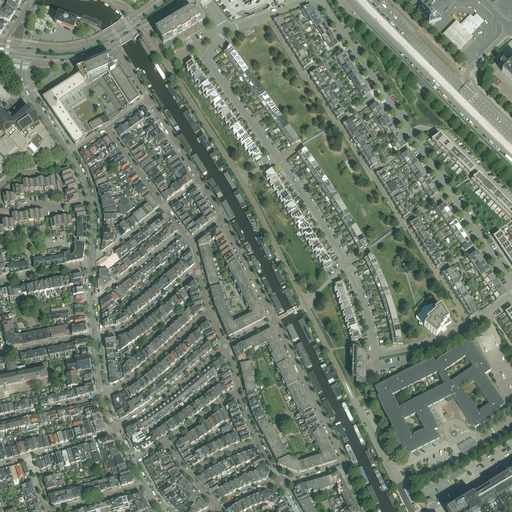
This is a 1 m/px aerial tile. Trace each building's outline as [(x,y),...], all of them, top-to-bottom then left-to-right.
[(18,7),(8,0),(6,3),(4,2),(2,4),(4,5),(6,6),(15,12),(18,7)] [(100,1),(98,4),(116,15),(118,12),(100,1)] [(0,18),(9,22),(12,17),(2,11),(0,10),(4,5),(2,4),(1,4),(0,5),(0,18)] [(209,25),(197,5),(155,31),(167,51),(186,40),(209,25)] [(2,11),(12,17),(15,12),(6,6),(2,11)] [(303,9),(307,16),(315,11),(312,7),(310,8),(309,7),(303,9)] [(307,16),(310,20),(318,15),(316,13),(315,11),(307,16)] [(59,15),(55,24),(73,31),(77,22),(76,21),(77,19),(77,18),(61,12),(60,13),(59,15)] [(276,26),(284,21),(282,19),(285,17),(284,15),(281,17),(273,22),(274,21),(276,26)] [(318,15),(310,20),(313,25),(321,19),(319,17),(318,15)] [(472,38),(470,36),(483,22),(476,15),(473,18),(470,15),(460,26),(456,22),(449,29),(443,35),(459,51),(465,45),(472,38)] [(82,16),(81,20),(101,28),(102,24),(82,16)] [(313,25),(316,29),(323,24),(322,22),(321,19),(313,25)] [(286,25),(284,21),(276,26),(279,30),(278,30),(286,25)] [(316,29),(319,33),(322,37),(329,32),(328,30),(327,28),(326,28),(325,26),(324,23),(323,24),(316,29)] [(281,35),(289,30),(286,25),(278,30),(278,31),(279,30),(282,34),(281,35)] [(284,39),(292,34),(294,33),(292,31),(290,29),(289,30),(281,35),(282,34),(284,39)] [(324,41),(332,36),(331,34),(330,32),(329,32),(322,37),(324,41)] [(292,34),(284,39),(287,43),(286,43),(294,38),(292,34)] [(327,46),(335,41),(333,39),(333,36),(332,36),(324,41),(327,46)] [(289,48),(297,43),(294,38),(286,43),(287,43),(290,47),(289,48)] [(330,50),(338,45),(336,43),(335,40),(335,41),(327,46),(330,50)] [(144,42),(141,44),(150,59),(153,57),(144,42)] [(297,43),(289,48),(290,47),(292,52),(300,47),(297,43)] [(224,53),(227,58),(235,52),(230,46),(227,50),(224,53)] [(294,56),(295,56),(303,51),(300,47),(292,52),(293,52),(295,56),(294,56)] [(297,61),(305,56),(304,54),(307,52),(305,50),(303,51),(295,56),(298,60),(297,61)] [(337,60),(344,55),(341,51),(334,56),(337,60)] [(227,58),(230,62),(238,57),(235,52),(227,58)] [(337,60),(339,64),(347,59),(346,57),(345,54),(344,54),(344,55),(337,60)] [(111,56),(107,58),(101,60),(109,71),(110,74),(119,68),(117,65),(116,64),(115,62),(113,59),(111,56)] [(305,56),(297,61),(298,60),(301,64),(300,65),(308,60),(305,56)] [(238,57),(230,62),(234,67),(241,61),(238,57)] [(303,70),(308,66),(311,65),(309,62),(312,61),(311,58),(308,60),(300,65),(301,65),(303,69),(303,70)] [(347,59),(339,64),(342,68),(350,63),(348,61),(348,58),(347,59)] [(81,77),(84,82),(86,86),(92,82),(109,71),(101,60),(77,71),(81,77)] [(184,67),(185,68),(188,72),(197,66),(197,65),(195,66),(194,64),(195,63),(193,60),(184,67)] [(234,67),(237,72),(245,66),(241,61),(234,67)] [(511,61),(507,66),(502,61),(499,64),(504,69),(501,72),(511,82),(511,61)] [(157,62),(153,64),(165,83),(168,81),(157,62)] [(342,68),(345,72),(353,67),(351,65),(350,63),(342,68)] [(199,68),(197,66),(188,72),(192,77),(201,71),(200,71),(199,72),(197,69),(199,68)] [(248,71),(245,66),(237,72),(241,76),(248,71)] [(353,67),(345,72),(348,77),(356,72),(354,70),(353,67)] [(119,68),(110,74),(109,75),(126,102),(137,94),(120,68),(119,68)] [(141,68),(137,70),(150,90),(153,88),(141,68)] [(311,80),(312,80),(319,75),(318,73),(320,72),(318,69),(316,70),(316,71),(309,75),(309,76),(310,75),(312,80),(311,80)] [(192,77),(193,79),(195,83),(204,76),(203,77),(201,75),(203,74),(201,71),(192,77)] [(241,76),(244,81),(252,75),(248,71),(241,76)] [(348,77),(351,81),(358,76),(357,74),(356,71),(356,72),(348,77)] [(319,75),(312,80),(315,84),(314,84),(322,79),(321,77),(324,76),(322,73),(319,75)] [(244,81),(247,85),(255,80),(252,75),(244,81)] [(358,76),(351,81),(354,85),(361,80),(360,78),(359,75),(359,76),(358,76)] [(206,79),(204,76),(195,83),(196,84),(199,88),(208,81),(207,82),(205,80),(206,79)] [(317,89),(325,84),(324,82),(326,80),(325,78),(322,79),(314,84),(315,84),(318,88),(317,89)] [(49,105),(78,86),(77,83),(75,80),(44,100),(48,106),(49,105)] [(247,85),(251,90),(258,84),(255,80),(247,85)] [(354,85),(356,89),(364,84),(363,82),(362,80),(361,80),(354,85)] [(199,88),(200,89),(203,93),(212,87),(212,86),(211,87),(209,85),(210,84),(208,81),(199,88)] [(325,84),(317,89),(318,88),(320,92),(320,93),(328,88),(326,86),(329,84),(328,82),(325,84)] [(170,83),(165,86),(180,110),(185,106),(170,83)] [(251,90),(254,95),(262,89),(258,84),(251,90)] [(364,84),(356,89),(357,90),(355,92),(357,95),(367,89),(365,87),(365,84),(364,84)] [(84,94),(78,86),(49,105),(53,111),(54,112),(54,113),(55,115),(57,117),(60,121),(60,122),(61,123),(62,124),(65,129),(66,130),(69,135),(71,137),(70,137),(74,142),(87,132),(71,108),(85,99),(85,98),(86,98),(84,94)] [(214,89),(212,87),(203,93),(207,98),(216,92),(214,93),(213,90),(214,89)] [(329,90),(328,88),(320,93),(323,97),(322,97),(330,92),(329,90)] [(361,100),(370,93),(368,91),(367,88),(367,89),(357,95),(358,96),(361,100)] [(262,89),(254,95),(257,99),(265,94),(262,89)] [(154,92),(151,94),(160,108),(163,107),(154,92)] [(207,98),(211,103),(211,104),(220,97),(218,98),(217,96),(218,95),(216,92),(207,98)] [(325,102),(333,97),(330,92),(322,97),(323,97),(326,101),(325,102)] [(139,98),(137,94),(126,102),(129,106),(139,98)] [(257,99),(261,104),(268,98),(265,94),(257,99)] [(336,95),(333,97),(325,102),(326,101),(328,105),(328,106),(336,101),(338,99),(336,95)] [(222,100),(220,97),(211,104),(215,109),(224,102),(223,102),(222,103),(221,101),(222,100)] [(268,98),(261,104),(264,109),(272,103),(268,98)] [(338,99),(336,101),(328,106),(331,110),(330,110),(331,110),(338,105),(337,103),(340,102),(338,99)] [(226,105),(224,102),(215,109),(218,114),(227,108),(226,109),(224,106),(226,105)] [(264,109),(267,113),(275,107),(272,103),(264,109)] [(372,112),(379,107),(377,103),(369,108),(372,112)] [(333,115),(341,110),(338,105),(331,110),(334,114),(333,115)] [(275,107),(267,113),(271,118),(279,112),(275,107)] [(372,112),(375,117),(382,112),(381,110),(380,107),(379,107),(372,112)] [(39,124),(28,108),(12,122),(3,112),(1,111),(0,111),(0,131),(1,133),(0,133),(0,174),(8,167),(7,166),(8,166),(9,165),(10,166),(17,159),(17,160),(24,154),(26,152),(32,158),(37,153),(39,156),(40,157),(44,153),(47,156),(50,156),(56,150),(52,143),(46,135),(42,128),(41,128),(38,124),(39,124)] [(151,117),(145,108),(139,112),(144,119),(146,117),(148,119),(151,117)] [(227,108),(218,114),(222,119),(231,113),(230,114),(228,112),(230,111),(227,108)] [(344,108),(341,110),(333,115),(334,114),(336,118),(336,119),(344,114),(342,112),(345,110),(344,108)] [(187,109),(183,112),(195,130),(199,127),(187,109)] [(167,110),(163,112),(176,133),(180,130),(167,110)] [(373,118),(375,122),(385,116),(384,114),(383,111),(382,112),(375,117),(373,118)] [(146,121),(144,119),(139,112),(134,116),(140,124),(143,122),(143,123),(145,122),(145,121),(146,121)] [(271,118),(274,122),(282,117),(279,112),(271,118)] [(233,116),(231,113),(222,119),(226,125),(235,118),(234,119),(232,117),(233,116)] [(385,116),(375,122),(378,127),(388,120),(387,118),(386,115),(385,116)] [(140,124),(134,116),(129,120),(136,129),(138,127),(137,126),(140,124)] [(278,127),(285,121),(282,117),(274,122),(278,127)] [(226,125),(227,126),(230,130),(239,124),(239,123),(238,124),(236,122),(237,121),(235,118),(226,125)] [(345,130),(353,125),(351,122),(353,121),(353,120),(351,118),(349,120),(350,120),(342,125),(342,126),(343,125),(345,129),(345,130)] [(89,124),(91,128),(92,128),(94,131),(99,128),(101,127),(100,124),(102,123),(100,119),(89,124)] [(152,119),(147,123),(149,127),(144,131),(147,135),(142,138),(144,141),(149,137),(148,136),(158,128),(153,119),(152,119)] [(124,123),(130,131),(133,129),(134,130),(136,129),(129,120),(124,123)] [(381,131),(383,129),(391,124),(389,122),(389,120),(388,120),(378,127),(381,131)] [(278,127),(281,132),(289,126),(285,121),(278,127)] [(353,125),(345,130),(346,129),(348,134),(347,134),(348,134),(355,129),(354,127),(357,125),(355,123),(353,125)] [(128,133),(129,132),(124,124),(119,127),(125,135),(126,136),(128,134),(128,133)] [(241,126),(239,124),(230,130),(234,135),(243,129),(241,130),(240,127),(241,126)] [(391,124),(383,129),(386,134),(394,129),(392,127),(391,124)] [(292,131),(289,126),(281,132),(284,136),(292,131)] [(125,135),(119,127),(115,130),(115,131),(120,138),(125,135)] [(386,134),(389,138),(397,133),(395,131),(394,128),(394,129),(386,134)] [(162,134),(159,129),(149,136),(151,138),(148,140),(150,142),(153,141),(162,134)] [(234,135),(235,137),(238,141),(247,134),(245,135),(244,133),(245,132),(243,129),(234,135)] [(350,138),(358,133),(355,129),(348,134),(351,138),(350,138)] [(284,136),(288,141),(295,135),(292,131),(284,136)] [(353,143),(363,136),(365,135),(361,132),(358,133),(350,138),(351,138),(353,142),(353,143)] [(397,133),(389,138),(392,142),(399,137),(398,135),(397,132),(397,133)] [(181,133),(177,136),(189,154),(192,152),(181,133)] [(131,134),(129,135),(128,136),(122,140),(126,146),(136,138),(136,139),(133,134),(131,134)] [(157,147),(166,141),(166,140),(166,141),(162,134),(153,141),(157,147)] [(203,134),(199,137),(208,152),(213,149),(203,134)] [(249,137),(247,134),(238,141),(241,146),(250,139),(249,140),(247,138),(249,137)] [(295,135),(288,141),(291,146),(295,143),(295,144),(300,142),(295,135)] [(440,135),(432,141),(436,145),(443,138),(440,135)] [(106,136),(101,140),(106,147),(106,148),(104,149),(105,151),(107,150),(114,145),(108,137),(108,136),(106,136)] [(356,147),(366,140),(363,136),(353,143),(354,142),(356,146),(356,147)] [(394,146),(395,146),(402,141),(401,139),(400,137),(399,137),(392,142),(392,143),(390,144),(392,147),(394,146)] [(138,144),(135,140),(136,139),(136,138),(126,146),(129,150),(138,144)] [(443,138),(436,145),(440,149),(447,142),(443,138)] [(241,146),(243,147),(245,151),(254,145),(254,144),(253,145),(251,143),(253,142),(250,139),(241,146)] [(96,144),(101,151),(106,147),(101,140),(96,144)] [(366,140),(356,147),(359,151),(358,151),(366,146),(365,144),(367,142),(369,141),(368,140),(366,141),(366,140)] [(402,141),(395,146),(398,151),(405,146),(404,144),(403,141),(402,141)] [(162,151),(170,146),(167,142),(160,147),(158,148),(161,152),(162,151)] [(447,142),(440,149),(444,153),(451,146),(447,142)] [(103,153),(101,151),(96,144),(92,146),(96,153),(99,151),(100,152),(101,154),(103,153)] [(144,149),(140,144),(130,151),(134,156),(144,149)] [(105,151),(104,152),(107,156),(110,154),(117,149),(114,145),(107,150),(105,151)] [(256,147),(254,145),(245,151),(249,156),(258,150),(257,151),(255,148),(256,147)] [(369,145),(366,146),(358,151),(359,151),(362,155),(361,156),(372,149),(369,145)] [(173,151),(170,146),(162,151),(165,156),(173,151)] [(451,146),(444,153),(448,157),(455,150),(451,146)] [(297,154),(301,159),(308,153),(305,148),(303,150),(301,151),(297,154)] [(110,154),(113,158),(120,153),(117,149),(110,154)] [(144,149),(134,156),(137,160),(142,156),(145,153),(143,150),(144,149)] [(364,160),(372,155),(370,153),(373,151),(372,149),(361,156),(362,155),(364,159),(364,160)] [(158,152),(156,153),(154,150),(151,152),(149,154),(151,157),(153,155),(155,159),(153,160),(154,163),(160,159),(158,155),(159,154),(158,152)] [(249,156),(253,161),(253,162),(262,155),(261,156),(259,154),(260,153),(258,150),(249,156)] [(455,150),(448,157),(452,160),(459,153),(455,150)] [(163,158),(166,162),(176,155),(173,151),(165,156),(166,156),(163,158)] [(401,156),(404,160),(411,155),(409,151),(401,156)] [(91,161),(93,159),(91,156),(90,157),(89,155),(88,156),(85,152),(81,155),(86,163),(90,160),(91,161)] [(214,152),(209,156),(219,171),(224,167),(214,152)] [(111,166),(116,162),(123,157),(120,153),(113,158),(115,160),(110,164),(111,166)] [(312,158),(308,153),(301,159),(304,163),(312,158)] [(366,164),(367,164),(377,158),(374,153),(372,155),(364,160),(367,164),(366,164)] [(459,153),(452,160),(456,164),(462,157),(459,153)] [(137,160),(140,165),(149,158),(146,154),(142,156),(137,160)] [(195,154),(191,157),(203,177),(208,174),(195,154)] [(93,159),(91,161),(87,164),(89,169),(93,167),(93,166),(102,160),(99,155),(93,159)] [(179,160),(176,155),(166,162),(169,166),(179,160)] [(407,164),(414,159),(413,157),(412,155),(411,155),(404,160),(407,164)] [(116,162),(120,167),(127,162),(123,157),(116,162)] [(462,157),(456,164),(459,168),(466,161),(462,157)] [(152,162),(149,158),(140,165),(143,169),(152,162)] [(312,158),(304,163),(307,168),(315,162),(312,158)] [(378,160),(377,158),(367,164),(370,168),(369,168),(369,169),(377,164),(376,162),(378,160)] [(408,170),(410,169),(417,164),(416,162),(415,159),(414,159),(407,164),(405,166),(408,170)] [(179,160),(169,166),(171,171),(181,165),(179,160)] [(466,161),(459,168),(463,172),(470,165),(466,161)] [(121,169),(123,171),(130,166),(127,162),(120,167),(116,170),(117,172),(121,169)] [(318,167),(315,162),(307,168),(311,173),(318,167)] [(143,170),(147,174),(156,168),(152,163),(143,170)] [(412,173),(420,168),(419,166),(418,163),(417,163),(417,164),(410,169),(412,173)] [(92,175),(99,171),(104,168),(102,166),(99,168),(98,165),(90,170),(92,175)] [(184,169),(181,165),(171,171),(174,175),(184,169)] [(470,165),(463,172),(467,175),(475,170),(470,165)] [(123,171),(126,175),(133,170),(130,166),(123,171)] [(314,177),(322,172),(318,167),(311,173),(314,177)] [(413,179),(423,172),(421,170),(421,167),(420,168),(412,173),(413,173),(411,174),(413,179)] [(61,171),(61,172),(63,176),(62,177),(64,182),(74,178),(73,177),(69,168),(61,171)] [(150,179),(159,172),(156,168),(147,174),(150,179)] [(378,179),(386,174),(385,172),(386,171),(384,168),(382,169),(383,170),(375,175),(376,175),(379,179),(378,179)] [(174,175),(172,177),(176,183),(187,173),(184,169),(174,175)] [(263,176),(264,177),(267,181),(276,175),(275,176),(273,173),(274,172),(272,169),(263,176)] [(123,182),(123,183),(135,174),(133,170),(126,175),(128,178),(123,182)] [(92,175),(94,181),(104,175),(102,172),(100,174),(99,171),(92,175)] [(110,172),(104,175),(94,181),(97,187),(110,182),(109,180),(112,178),(111,175),(110,172)] [(150,179),(152,182),(153,183),(161,177),(165,174),(164,172),(160,174),(159,172),(150,179)] [(325,177),(322,172),(314,177),(317,182),(325,177)] [(418,181),(426,176),(424,174),(423,172),(413,179),(416,183),(418,181)] [(228,173),(225,175),(233,188),(237,186),(228,173)] [(386,174),(378,179),(378,180),(379,179),(381,183),(381,184),(389,179),(387,177),(390,175),(389,173),(386,174)] [(123,183),(126,181),(129,184),(138,178),(135,174),(123,183)] [(276,175),(267,181),(271,187),(270,187),(280,180),(278,181),(277,179),(278,178),(276,175)] [(479,175),(470,180),(475,185),(482,178),(479,175)] [(421,186),(429,181),(427,179),(426,176),(418,181),(421,186)] [(165,182),(161,177),(153,183),(157,188),(165,182)] [(328,181),(325,177),(317,182),(320,187),(328,181)] [(384,188),(391,183),(390,181),(393,179),(391,177),(389,179),(381,184),(382,183),(384,188),(383,188),(384,188)] [(34,190),(40,189),(39,188),(44,187),(45,187),(44,180),(43,178),(34,179),(34,180),(33,181),(34,190)] [(44,180),(45,187),(44,187),(44,189),(50,189),(50,187),(55,187),(54,178),(44,179),(45,180),(44,180)] [(74,178),(64,182),(66,187),(67,186),(68,191),(69,191),(75,189),(77,188),(74,179),(74,178)] [(132,183),(134,187),(141,182),(138,178),(129,184),(129,185),(132,183)] [(482,178),(475,185),(479,189),(486,182),(482,178)] [(210,179),(207,181),(217,199),(221,196),(210,179)] [(22,181),(23,187),(24,190),(29,189),(29,190),(34,190),(33,181),(32,181),(32,180),(22,181)] [(157,188),(157,189),(161,194),(162,193),(173,185),(169,180),(165,183),(165,182),(157,188)] [(181,190),(186,186),(182,180),(177,184),(181,190)] [(270,187),(271,188),(274,192),(283,186),(282,186),(280,184),(282,183),(280,181),(280,180),(270,187)] [(429,180),(429,181),(421,186),(424,190),(431,185),(430,183),(429,180)] [(331,186),(328,181),(320,187),(323,192),(331,186)] [(97,187),(98,191),(109,188),(111,187),(110,182),(97,187)] [(144,186),(141,182),(134,187),(135,187),(133,188),(135,190),(133,191),(134,193),(144,186)] [(392,183),(391,183),(384,188),(387,192),(386,192),(394,187),(397,186),(394,182),(392,183)] [(486,182),(479,189),(483,193),(490,186),(486,182)] [(181,190),(177,184),(172,188),(176,194),(181,190)] [(424,190),(427,194),(434,189),(433,187),(432,184),(432,185),(431,185),(424,190)] [(109,188),(98,191),(100,197),(116,192),(115,188),(119,187),(119,185),(111,187),(109,188)] [(24,190),(23,187),(22,187),(22,186),(12,187),(13,194),(14,196),(19,195),(19,197),(25,196),(24,190)] [(138,191),(140,195),(147,190),(144,186),(134,193),(138,191)] [(283,186),(274,192),(278,197),(277,198),(287,191),(285,192),(284,190),(285,189),(283,186)] [(326,196),(334,191),(331,186),(323,192),(326,196)] [(490,186),(483,193),(487,196),(494,189),(490,186)] [(394,187),(386,192),(386,193),(387,192),(389,196),(389,197),(400,190),(399,190),(397,188),(395,190),(394,187)] [(171,198),(176,194),(172,188),(167,192),(171,198)] [(76,190),(75,189),(69,191),(68,191),(65,192),(67,197),(68,197),(70,202),(78,199),(75,190),(76,190)] [(133,196),(129,189),(124,191),(126,198),(133,196)] [(434,189),(427,194),(430,199),(437,194),(436,191),(435,189),(434,189)] [(494,189),(487,196),(491,200),(497,193),(494,189)] [(150,194),(147,190),(140,195),(143,199),(150,194)] [(402,194),(400,190),(389,197),(390,196),(392,201),(403,194),(402,194)] [(166,201),(171,198),(167,192),(166,191),(162,194),(162,195),(166,201)] [(238,191),(234,193),(241,207),(245,205),(238,191)] [(281,203),(290,197),(290,196),(289,197),(287,195),(289,194),(287,191),(277,198),(281,203)] [(338,196),(334,191),(326,196),(330,201),(338,196)] [(4,203),(9,203),(10,204),(15,203),(15,202),(14,196),(13,194),(12,194),(12,193),(3,195),(4,203)] [(497,193),(491,200),(494,204),(501,197),(497,193)] [(159,206),(150,194),(143,199),(148,205),(147,206),(152,212),(159,207),(159,206)] [(194,205),(203,199),(200,194),(196,196),(193,199),(194,200),(195,202),(194,203),(194,205)] [(403,194),(392,201),(395,205),(394,205),(405,199),(404,197),(403,194)] [(101,199),(102,204),(119,201),(118,197),(112,198),(112,199),(111,199),(110,196),(101,199)] [(119,201),(102,204),(103,209),(129,204),(126,198),(125,196),(118,197),(119,201)] [(333,206),(341,201),(338,196),(330,201),(333,206)] [(290,197),(281,203),(285,208),(284,209),(294,202),(292,203),(291,201),(292,200),(290,197)] [(501,197),(494,204),(498,208),(505,201),(501,197)] [(199,208),(205,203),(203,199),(194,205),(194,206),(196,204),(199,208)] [(405,199),(394,205),(395,205),(398,209),(397,210),(408,203),(405,199)] [(187,206),(186,206),(182,200),(178,203),(182,208),(182,209),(186,210),(188,208),(187,206)] [(408,203),(397,210),(398,209),(400,213),(400,214),(408,209),(406,207),(414,202),(413,200),(408,203)] [(226,201),(220,204),(229,220),(234,217),(226,201)] [(344,206),(341,201),(333,206),(336,211),(344,206)] [(505,201),(498,208),(502,212),(509,205),(505,201)] [(284,209),(288,214),(297,208),(296,208),(294,206),(296,205),(294,203),(294,202),(284,209)] [(182,208),(178,203),(172,209),(175,213),(182,208)] [(205,203),(199,208),(201,213),(208,208),(205,203)] [(103,209),(104,215),(115,215),(119,215),(124,215),(124,216),(124,215),(127,213),(131,210),(132,209),(129,204),(103,209)] [(439,213),(447,208),(444,204),(436,209),(439,213)] [(511,207),(509,205),(502,212),(506,215),(511,209),(511,207)] [(145,218),(152,212),(147,206),(140,211),(145,218)] [(339,216),(347,210),(344,206),(336,211),(339,216)] [(77,219),(86,219),(84,208),(85,208),(85,207),(83,207),(74,208),(75,214),(76,214),(77,218),(77,219)] [(410,207),(408,209),(400,214),(403,218),(402,218),(403,219),(411,214),(409,211),(412,209),(410,207)] [(185,213),(182,209),(182,208),(175,213),(178,218),(185,213)] [(208,208),(201,213),(204,217),(203,218),(204,218),(211,213),(208,208)] [(297,208),(288,214),(292,219),(291,220),(301,213),(299,214),(298,212),(299,211),(297,208)] [(447,208),(439,213),(442,217),(450,212),(448,210),(447,208)] [(33,211),(34,220),(39,220),(39,221),(44,220),(43,211),(42,211),(42,210),(33,211)] [(350,215),(347,210),(339,216),(342,220),(350,215)] [(24,214),(22,214),(24,223),(29,222),(29,221),(34,220),(33,211),(23,213),(24,214)] [(140,211),(132,216),(138,224),(145,218),(140,211)] [(249,211),(244,213),(254,231),(258,228),(249,211)] [(445,222),(452,216),(451,214),(450,212),(442,217),(445,222)] [(12,214),(13,220),(13,223),(18,222),(18,224),(24,223),(22,214),(21,214),(21,213),(12,214)] [(129,221),(134,227),(138,224),(132,216),(130,218),(127,215),(128,215),(127,213),(124,215),(128,220),(129,221)] [(182,222),(188,217),(185,213),(178,218),(182,222)] [(208,223),(214,218),(211,213),(204,218),(208,223)] [(301,213),(291,220),(295,225),(304,219),(304,218),(303,219),(301,217),(303,216),(301,213)] [(161,217),(168,226),(171,223),(168,218),(165,214),(161,217)] [(71,219),(71,216),(71,215),(69,215),(70,216),(60,217),(62,226),(67,225),(67,227),(72,226),(72,221),(71,219)] [(350,215),(342,220),(345,225),(353,220),(350,215)] [(452,216),(445,222),(448,226),(455,221),(454,219),(453,216),(452,216)] [(62,226),(60,217),(51,218),(50,218),(51,229),(57,228),(57,227),(62,226)] [(125,224),(124,224),(129,231),(134,227),(129,221),(128,220),(126,221),(123,217),(121,219),(125,224)] [(161,217),(157,220),(163,229),(164,228),(163,226),(164,225),(166,227),(168,226),(161,217)] [(185,227),(192,221),(188,217),(182,222),(185,227)] [(204,218),(203,218),(203,217),(198,220),(203,227),(208,223),(204,218)] [(411,229),(419,224),(418,222),(420,221),(418,218),(416,219),(416,220),(409,225),(412,229),(411,229)] [(2,220),(3,226),(3,229),(4,229),(8,229),(8,230),(14,229),(13,223),(13,220),(11,220),(11,219),(2,220)] [(295,225),(296,227),(299,230),(298,231),(299,231),(308,224),(306,225),(305,223),(306,222),(304,219),(295,225)] [(163,229),(157,220),(153,224),(159,232),(163,229)] [(203,227),(198,220),(194,224),(195,226),(199,230),(203,227)] [(356,225),(353,220),(345,225),(347,230),(356,225)] [(456,221),(455,221),(448,226),(451,230),(458,225),(457,223),(456,220),(456,221)] [(115,221),(112,221),(104,221),(105,226),(104,235),(103,236),(113,237),(111,227),(114,225),(115,223),(115,221)] [(119,226),(124,235),(129,231),(124,224),(124,223),(122,225),(118,221),(116,223),(119,226)] [(195,226),(194,224),(192,221),(185,227),(188,231),(195,226)] [(236,223),(233,225),(242,242),(245,240),(236,223)] [(421,223),(419,224),(411,229),(412,229),(415,233),(414,233),(422,228),(424,227),(421,223)] [(153,224),(148,227),(153,233),(154,232),(156,235),(159,232),(153,224)] [(308,224),(299,231),(302,236),(311,230),(311,229),(310,230),(308,228),(310,227),(308,224)] [(114,225),(111,227),(113,237),(103,236),(102,244),(108,244),(108,243),(112,243),(112,241),(115,240),(116,241),(120,238),(115,231),(115,229),(114,225)] [(356,225),(347,230),(350,235),(359,230),(356,225)] [(458,225),(451,230),(454,234),(461,229),(460,227),(459,225),(458,225)] [(120,238),(124,235),(119,226),(115,229),(115,231),(120,238)] [(195,226),(188,231),(192,236),(199,230),(195,226)] [(172,235),(176,232),(177,231),(174,227),(169,231),(172,235)] [(417,238),(425,233),(423,231),(426,229),(425,227),(424,227),(422,228),(414,233),(414,234),(415,233),(417,237),(417,238)] [(146,229),(141,233),(146,239),(149,237),(150,239),(152,237),(146,229)] [(167,229),(164,231),(169,238),(172,235),(169,231),(167,229)] [(461,229),(454,234),(456,239),(464,233),(463,231),(462,229),(461,229)] [(302,236),(303,238),(306,241),(305,242),(306,242),(315,235),(313,236),(312,234),(313,233),(311,230),(302,236)] [(361,235),(359,230),(350,235),(353,240),(361,235)] [(159,232),(161,234),(165,240),(169,238),(164,231),(162,233),(160,231),(159,232)] [(427,231),(425,233),(417,238),(417,237),(420,242),(419,242),(430,236),(432,234),(431,234),(429,234),(427,231)] [(223,237),(221,232),(215,237),(215,238),(217,242),(223,237)] [(500,232),(493,237),(496,242),(503,238),(500,232)] [(141,233),(137,236),(142,242),(146,239),(141,233)] [(464,233),(456,239),(459,243),(467,238),(465,236),(464,233)] [(161,234),(157,237),(162,243),(165,240),(161,234)] [(198,243),(197,243),(198,245),(199,247),(208,245),(208,244),(209,243),(210,242),(211,241),(212,241),(209,234),(208,235),(207,235),(206,235),(206,236),(205,237),(198,243)] [(159,246),(162,243),(157,237),(155,235),(152,237),(159,246)] [(315,235),(306,242),(309,247),(318,241),(318,240),(317,241),(315,239),(317,238),(315,235)] [(353,240),(356,245),(364,240),(361,235),(353,240)] [(137,236),(133,239),(138,245),(142,242),(137,236)] [(263,236),(258,238),(269,260),(274,257),(263,236)] [(422,246),(430,241),(429,239),(431,237),(430,236),(419,242),(420,242),(423,246),(422,246)] [(149,240),(150,242),(155,248),(159,246),(152,237),(149,240)] [(216,243),(218,247),(226,242),(223,237),(217,242),(217,243),(216,243)] [(467,237),(467,238),(459,243),(462,247),(470,242),(468,240),(467,237)] [(186,251),(187,250),(189,249),(190,248),(188,246),(182,238),(179,241),(186,251)] [(503,238),(496,242),(500,247),(507,243),(503,238)] [(85,243),(85,240),(77,239),(77,240),(68,240),(68,244),(73,244),(73,248),(74,248),(74,249),(74,250),(84,252),(84,250),(84,249),(85,244),(85,243)] [(133,239),(129,243),(134,249),(136,247),(138,249),(139,247),(138,245),(133,239)] [(108,244),(102,244),(101,252),(102,252),(116,241),(115,240),(112,241),(112,243),(108,243),(108,244)] [(367,246),(364,240),(356,245),(359,250),(367,246)] [(432,240),(430,241),(422,246),(423,246),(425,250),(425,251),(433,246),(435,245),(432,240)] [(179,241),(175,244),(181,251),(182,250),(184,252),(186,251),(179,241)] [(309,247),(310,249),(313,252),(313,253),(322,246),(320,247),(319,245),(320,244),(318,241),(319,241),(318,241),(309,247)] [(462,247),(465,251),(465,252),(473,247),(471,244),(470,241),(470,242),(462,247)] [(150,242),(147,245),(152,251),(155,248),(150,242)] [(221,252),(228,246),(226,242),(218,247),(221,252)] [(245,242),(242,244),(248,257),(252,255),(245,242)] [(131,251),(134,249),(129,243),(124,246),(129,252),(131,254),(132,253),(131,251)] [(507,243),(500,247),(503,252),(510,248),(507,243)] [(175,244),(171,247),(177,253),(177,254),(178,254),(180,256),(181,255),(179,253),(181,251),(175,244)] [(436,244),(435,245),(433,246),(425,251),(426,250),(428,254),(428,255),(436,250),(434,248),(437,246),(436,244)] [(142,249),(140,250),(145,256),(148,254),(142,245),(140,247),(142,249)] [(148,254),(152,251),(147,245),(144,247),(143,245),(142,245),(148,254)] [(125,256),(129,252),(124,246),(120,249),(125,256)] [(230,251),(230,250),(228,246),(221,252),(216,254),(217,256),(222,254),(223,256),(230,251)] [(322,246),(313,253),(316,258),(325,252),(325,251),(324,252),(322,250),(324,249),(322,246)] [(171,247),(167,250),(172,256),(173,257),(174,257),(176,259),(178,258),(175,254),(177,253),(171,247)] [(430,259),(438,254),(437,252),(440,251),(438,248),(436,250),(428,255),(431,259),(430,259)] [(511,250),(510,248),(503,252),(506,257),(511,253),(511,250)] [(115,253),(122,261),(126,258),(125,257),(125,256),(120,249),(115,253)] [(141,259),(145,256),(140,250),(139,251),(138,249),(136,250),(138,252),(136,253),(141,259)] [(181,255),(180,256),(182,258),(190,251),(189,249),(181,255)] [(73,255),(73,256),(74,263),(82,261),(83,260),(84,252),(74,250),(73,254),(74,254),(73,255)] [(167,250),(164,253),(169,259),(171,261),(172,260),(170,258),(172,256),(167,250)] [(182,258),(185,262),(186,262),(187,261),(192,257),(190,251),(182,258)] [(226,261),(233,255),(230,251),(223,256),(226,261)] [(134,254),(132,256),(137,263),(141,259),(136,253),(136,254),(135,253),(134,252),(133,253),(134,254)] [(316,258),(320,263),(320,264),(329,257),(328,258),(326,256),(327,255),(325,252),(326,252),(325,252),(316,258)] [(442,252),(438,254),(430,259),(431,259),(434,263),(433,264),(441,259),(440,257),(444,254),(442,252)] [(468,258),(471,262),(479,257),(477,252),(468,258)] [(111,270),(111,269),(118,264),(122,261),(115,253),(105,261),(100,265),(100,271),(108,271),(109,271),(110,270),(111,270)] [(164,253),(160,256),(167,265),(169,264),(166,261),(169,259),(164,253)] [(367,264),(375,260),(374,258),(371,253),(367,257),(368,257),(364,259),(367,264)] [(65,264),(74,263),(73,256),(70,257),(70,254),(64,255),(64,256),(65,264)] [(227,264),(227,267),(235,260),(233,255),(226,261),(227,264)] [(133,266),(137,263),(132,256),(128,259),(133,266)] [(160,256),(156,259),(161,266),(162,268),(161,269),(163,271),(168,267),(167,265),(160,256)] [(471,262),(474,267),(482,262),(480,256),(479,257),(471,262)] [(253,257),(249,259),(258,276),(262,274),(253,257)] [(320,264),(321,265),(324,269),(333,263),(332,263),(331,263),(329,261),(331,260),(329,257),(320,264)] [(441,259),(433,264),(434,263),(436,267),(436,268),(444,263),(442,261),(445,259),(444,257),(441,259)] [(133,266),(128,259),(127,259),(123,262),(123,263),(128,269),(133,266)] [(151,263),(156,269),(161,266),(156,259),(151,263)] [(177,266),(177,267),(184,274),(188,270),(182,263),(181,262),(180,263),(177,259),(176,261),(179,264),(177,266)] [(235,282),(245,279),(236,262),(235,261),(235,260),(227,267),(227,268),(224,269),(226,272),(229,270),(235,282)] [(375,260),(367,264),(369,270),(378,265),(377,263),(375,260)] [(192,267),(187,261),(186,262),(185,262),(184,263),(183,262),(182,263),(188,270),(192,267)] [(482,262),(474,267),(477,272),(485,267),(483,261),(482,262)] [(128,269),(123,263),(119,266),(124,273),(128,269)] [(151,263),(147,266),(152,273),(153,272),(156,269),(151,263)] [(277,265),(273,267),(282,285),(286,283),(277,265)] [(379,268),(378,265),(369,270),(372,275),(380,271),(379,268)] [(0,267),(0,276),(9,275),(7,266),(0,267)] [(124,273),(119,266),(115,270),(120,276),(124,273)] [(153,272),(152,273),(147,266),(143,269),(148,275),(149,276),(151,278),(155,275),(153,272)] [(486,266),(485,267),(477,272),(480,277),(488,271),(486,266)] [(184,274),(177,267),(174,270),(180,277),(184,274)] [(446,279),(454,273),(451,268),(442,274),(442,275),(443,274),(444,276),(443,276),(445,279),(446,279)] [(139,272),(145,279),(146,278),(145,278),(148,275),(143,269),(139,272)] [(120,276),(115,270),(111,273),(116,279),(120,276)] [(174,270),(170,273),(177,280),(180,277),(174,270)] [(480,277),(484,281),(491,276),(489,270),(488,271),(480,277)] [(100,279),(100,281),(108,281),(111,281),(108,277),(108,274),(108,271),(100,271),(100,279)] [(374,280),(383,276),(380,271),(372,275),(374,280)] [(136,275),(141,281),(142,283),(146,280),(145,279),(139,272),(136,275)] [(170,273),(166,276),(173,283),(177,280),(170,273)] [(449,284),(457,278),(454,273),(446,279),(447,281),(446,281),(448,284),(449,284)] [(166,289),(169,286),(163,279),(159,274),(155,277),(159,282),(166,289)] [(136,275),(133,277),(141,288),(143,286),(141,284),(140,284),(139,283),(141,281),(136,275)] [(493,275),(491,276),(484,281),(487,286),(494,281),(493,275)] [(173,283),(166,276),(163,279),(169,286),(173,283)] [(264,276),(259,278),(268,296),(273,294),(264,276)] [(383,276),(374,280),(376,285),(385,281),(384,279),(383,276)] [(141,288),(133,277),(129,280),(135,286),(137,285),(138,286),(140,289),(141,288)] [(64,288),(62,278),(57,279),(59,289),(62,288),(63,292),(65,291),(64,288)] [(451,289),(452,289),(460,283),(457,278),(449,284),(450,286),(449,286),(451,289)] [(59,289),(57,279),(52,280),(54,290),(57,289),(58,298),(61,297),(59,289)] [(245,279),(235,282),(242,295),(252,292),(245,279)] [(129,280),(126,282),(131,289),(135,286),(129,280)] [(154,286),(152,288),(158,295),(162,292),(156,285),(152,280),(150,281),(154,286)] [(487,286),(490,291),(498,286),(496,280),(494,281),(487,286)] [(112,282),(111,281),(108,281),(100,281),(100,289),(102,290),(112,282)] [(386,284),(385,281),(376,285),(378,290),(387,287),(386,284)] [(42,282),(37,283),(39,293),(42,292),(43,296),(44,301),(46,300),(44,292),(42,282)] [(133,291),(131,289),(126,282),(123,285),(128,292),(130,290),(132,292),(132,293),(132,294),(131,295),(132,296),(135,294),(133,291)] [(166,289),(159,282),(156,285),(162,292),(166,289)] [(332,286),(333,288),(335,292),(345,288),(344,289),(343,286),(344,285),(343,282),(332,286)] [(454,294),(455,293),(463,288),(460,283),(452,289),(453,291),(452,291),(454,293),(454,294)] [(155,298),(158,295),(152,288),(150,290),(148,288),(151,286),(149,284),(145,287),(149,291),(155,298)] [(120,288),(125,294),(128,292),(123,285),(120,288)] [(288,285),(284,287),(292,305),(296,304),(288,285)] [(490,291),(493,296),(501,290),(499,285),(498,286),(490,291)] [(212,299),(223,296),(220,286),(219,286),(210,289),(212,299)] [(380,296),(389,292),(388,290),(387,287),(378,290),(380,296)] [(120,288),(114,292),(119,299),(121,301),(127,296),(125,294),(120,288)] [(146,293),(145,294),(151,301),(155,298),(149,291),(147,292),(144,288),(142,290),(146,293)] [(345,288),(335,292),(337,298),(347,294),(346,295),(345,292),(346,292),(345,288)] [(457,299),(458,298),(466,293),(463,288),(455,293),(456,295),(456,296),(457,298),(457,299)] [(198,289),(192,290),(189,291),(191,297),(199,295),(198,289)] [(502,289),(501,290),(493,296),(496,301),(504,296),(502,289)] [(178,294),(183,302),(188,298),(184,290),(178,294)] [(140,291),(138,293),(148,304),(151,301),(145,294),(144,295),(140,291)] [(115,302),(119,299),(114,292),(109,296),(110,296),(115,302)] [(242,295),(249,309),(259,306),(252,292),(242,295)] [(389,292),(380,296),(382,301),(391,298),(390,295),(389,292)] [(138,300),(144,307),(148,304),(138,293),(135,295),(139,299),(138,300)] [(460,304),(461,303),(469,297),(466,293),(458,298),(459,300),(459,301),(460,303),(460,304)] [(174,298),(179,305),(183,302),(178,294),(174,298)] [(347,295),(347,294),(337,298),(339,304),(339,305),(349,301),(349,300),(348,301),(347,298),(348,298),(347,295)] [(275,295),(269,298),(278,315),(283,312),(275,295)] [(101,303),(101,310),(102,310),(107,305),(107,304),(108,303),(109,304),(112,301),(116,305),(119,310),(124,305),(121,301),(117,305),(109,296),(101,302),(102,302),(101,303)] [(212,299),(213,300),(214,306),(215,309),(225,304),(224,303),(223,296),(212,299)] [(463,308),(464,308),(473,302),(469,297),(461,303),(462,305),(463,308)] [(170,301),(176,308),(179,305),(174,298),(170,301)] [(392,301),(391,298),(382,301),(384,306),(393,303),(392,301)] [(144,307),(138,300),(135,303),(141,310),(144,307)] [(201,300),(192,302),(194,308),(202,306),(201,300)] [(116,305),(112,301),(109,304),(107,305),(102,310),(102,315),(105,315),(108,313),(112,310),(116,306),(116,305)] [(166,304),(172,312),(176,308),(170,301),(166,304)] [(350,301),(349,301),(339,305),(341,311),(351,307),(350,307),(349,305),(350,304),(349,301),(350,301)] [(466,313),(467,313),(476,307),(473,302),(464,308),(465,310),(466,313)] [(141,310),(135,303),(131,306),(137,313),(141,310)] [(385,312),(395,309),(393,303),(384,306),(385,312)] [(419,326),(420,326),(420,327),(421,327),(422,327),(422,326),(423,326),(424,326),(436,337),(442,329),(451,323),(440,306),(434,310),(434,309),(435,308),(435,307),(435,306),(435,305),(435,304),(434,304),(433,304),(433,303),(432,303),(431,304),(427,306),(426,306),(424,307),(423,308),(422,308),(422,309),(422,310),(421,310),(421,311),(421,312),(421,313),(420,313),(419,314),(418,314),(417,315),(416,316),(416,317),(416,318),(416,319),(416,320),(417,320),(418,321),(418,322),(418,323),(418,324),(418,325),(419,326)] [(175,315),(172,312),(166,304),(162,308),(168,315),(171,319),(175,315)] [(220,318),(229,314),(225,304),(215,309),(220,318)] [(137,313),(131,306),(127,309),(133,316),(137,313)] [(202,306),(194,308),(191,309),(193,318),(203,309),(202,306)] [(259,306),(249,309),(252,314),(257,323),(265,319),(265,318),(266,318),(265,317),(259,306)] [(61,319),(69,319),(68,312),(69,312),(69,307),(60,308),(61,319)] [(351,307),(341,311),(343,317),(354,313),(352,313),(351,311),(353,310),(351,307),(352,307),(351,307)] [(479,312),(476,307),(467,313),(468,315),(469,318),(479,312)] [(61,319),(60,308),(51,309),(52,320),(53,320),(61,319)] [(158,311),(164,318),(167,322),(170,320),(167,316),(168,315),(162,308),(158,311)] [(183,315),(182,316),(188,322),(192,319),(189,308),(182,314),(183,315)] [(127,309),(124,312),(124,313),(129,319),(133,316),(127,309)] [(395,309),(385,312),(387,317),(396,314),(395,309)] [(154,314),(160,321),(164,318),(158,311),(154,314)] [(102,315),(103,321),(105,320),(111,316),(108,313),(105,315),(102,315)] [(354,313),(343,317),(345,323),(356,319),(354,320),(353,317),(355,316),(353,313),(354,313)] [(151,317),(156,324),(160,321),(154,314),(151,317)] [(234,324),(233,323),(229,314),(220,318),(224,327),(223,328),(234,324)] [(257,323),(252,314),(243,318),(247,328),(257,323)] [(398,320),(396,314),(387,317),(388,323),(398,320)] [(188,322),(182,316),(178,320),(184,326),(188,322)] [(151,317),(147,321),(152,328),(154,326),(157,330),(159,329),(156,324),(151,317)] [(105,328),(111,327),(109,318),(103,324),(103,327),(105,328)] [(243,318),(233,323),(234,324),(238,333),(247,328),(243,318)] [(25,328),(29,327),(28,323),(22,319),(18,320),(19,324),(21,323),(25,325),(25,328)] [(356,319),(345,323),(347,329),(358,325),(356,326),(355,323),(357,323),(355,319),(356,319)] [(184,326),(178,320),(174,323),(180,330),(184,326)] [(155,332),(152,328),(147,321),(143,324),(148,331),(151,329),(154,333),(155,332)] [(2,324),(2,325),(4,332),(6,345),(8,346),(9,346),(9,348),(17,346),(15,335),(14,329),(18,328),(17,324),(13,325),(12,322),(2,324)] [(15,335),(17,346),(21,345),(21,346),(67,336),(65,326),(62,326),(61,322),(57,323),(58,327),(50,329),(49,325),(47,325),(48,329),(42,331),(41,326),(36,327),(37,332),(31,333),(30,329),(26,329),(27,334),(17,336),(15,335)] [(208,322),(207,322),(202,326),(204,332),(211,329),(208,322)] [(180,330),(174,323),(170,327),(176,334),(180,330)] [(73,335),(80,334),(85,333),(87,331),(86,324),(75,326),(71,327),(72,335),(73,335)] [(139,327),(144,334),(148,331),(143,324),(139,327)] [(224,329),(225,330),(227,336),(228,337),(229,337),(238,333),(234,324),(223,328),(224,329)] [(289,324),(285,325),(294,343),(297,342),(289,324)] [(172,338),(176,334),(170,327),(168,329),(164,325),(163,327),(166,331),(172,338)] [(347,329),(348,331),(349,335),(349,336),(360,331),(358,332),(357,329),(359,329),(358,326),(358,325),(347,329)] [(135,330),(139,337),(144,334),(139,327),(135,330)] [(267,343),(276,338),(272,330),(272,329),(271,329),(270,329),(260,335),(265,344),(267,343)] [(310,329),(307,331),(313,343),(316,341),(310,329)] [(130,332),(135,340),(139,337),(135,330),(130,332)] [(192,336),(198,342),(202,338),(200,334),(198,330),(192,336)] [(172,338),(166,331),(162,334),(168,341),(172,338)] [(349,336),(351,341),(352,342),(362,338),(360,338),(359,335),(361,335),(360,332),(360,331),(349,336)] [(126,335),(131,344),(135,340),(130,332),(126,335)] [(168,341),(162,334),(158,338),(164,345),(168,341)] [(206,337),(208,343),(210,342),(216,340),(213,334),(206,337)] [(129,345),(131,344),(126,335),(121,337),(127,347),(129,345)] [(249,340),(243,343),(247,351),(248,350),(247,350),(252,347),(254,350),(265,344),(260,335),(249,340)] [(192,336),(188,339),(194,346),(196,344),(198,346),(200,344),(198,342),(192,336)] [(126,347),(121,337),(118,338),(118,339),(116,340),(116,342),(116,345),(117,349),(117,354),(120,353),(120,354),(121,354),(123,357),(129,353),(126,347)] [(392,339),(393,345),(397,344),(397,345),(403,345),(402,341),(401,337),(392,339)] [(160,348),(164,345),(158,338),(154,341),(160,348)] [(309,405),(279,343),(276,338),(267,343),(272,354),(270,355),(276,366),(287,388),(297,410),(299,410),(300,412),(301,414),(311,409),(310,407),(309,405)] [(193,350),(191,348),(194,346),(188,339),(184,343),(191,351),(193,350)] [(210,342),(213,349),(218,344),(216,340),(210,342)] [(160,348),(154,341),(150,345),(156,352),(160,348)] [(505,405),(484,375),(491,371),(473,344),(471,345),(469,341),(467,342),(466,341),(435,361),(435,362),(434,360),(432,357),(373,387),(377,396),(375,397),(390,427),(389,428),(401,453),(406,450),(409,455),(440,440),(435,431),(439,430),(428,409),(446,400),(450,398),(452,397),(454,400),(472,427),(474,426),(475,428),(479,425),(480,426),(501,412),(499,408),(500,408),(505,405)] [(301,342),(295,345),(307,370),(313,367),(301,342)] [(180,347),(186,353),(188,351),(190,353),(191,351),(184,343),(180,347)] [(243,352),(247,351),(243,343),(238,346),(242,353),(243,352)] [(198,346),(200,349),(205,355),(208,353),(205,345),(203,347),(201,344),(198,346)] [(317,344),(313,346),(322,363),(325,361),(317,344)] [(146,348),(147,349),(152,356),(156,352),(150,345),(146,348)] [(236,356),(242,353),(238,346),(233,349),(236,356)] [(152,356),(147,349),(146,348),(144,350),(142,347),(140,349),(148,359),(152,356)] [(176,350),(181,357),(186,353),(180,347),(176,350)] [(195,349),(197,351),(202,358),(205,355),(200,349),(199,350),(197,347),(195,349)] [(352,348),(352,371),(352,377),(351,377),(365,384),(366,354),(352,348)] [(140,349),(136,352),(144,363),(148,359),(140,349)] [(172,354),(177,360),(179,359),(181,357),(176,350),(172,354)] [(243,352),(242,353),(236,356),(239,364),(247,362),(252,361),(250,356),(248,350),(247,351),(243,352)] [(192,352),(194,354),(199,361),(202,358),(197,351),(195,353),(193,351),(192,352)] [(134,353),(136,355),(133,358),(139,366),(144,363),(136,352),(134,353)] [(168,358),(173,364),(177,360),(172,354),(168,358)] [(188,355),(190,357),(195,364),(199,361),(194,354),(192,356),(190,354),(188,355)] [(76,372),(81,372),(91,370),(89,355),(82,356),(66,360),(68,374),(66,374),(68,387),(78,386),(76,372)] [(195,364),(190,357),(188,359),(186,357),(185,358),(192,367),(195,364)] [(221,367),(227,365),(225,360),(223,357),(222,357),(218,360),(221,367)] [(133,358),(129,361),(135,370),(139,366),(133,358)] [(164,361),(169,367),(173,364),(168,358),(164,361)] [(186,361),(183,363),(188,370),(192,367),(185,358),(184,359),(186,361)] [(216,371),(219,370),(222,369),(221,367),(218,360),(213,364),(216,371)] [(124,364),(126,366),(130,374),(135,370),(129,361),(126,363),(124,361),(123,362),(124,364)] [(159,366),(164,372),(169,367),(164,361),(159,366)] [(180,363),(182,365),(180,367),(185,373),(188,370),(183,363),(181,361),(180,363)] [(16,363),(6,365),(8,376),(0,377),(0,388),(48,378),(46,368),(26,372),(25,366),(17,368),(16,363)] [(242,375),(252,373),(250,363),(240,365),(242,375)] [(326,364),(321,367),(330,384),(335,381),(326,364)] [(227,365),(221,367),(222,369),(219,370),(222,376),(229,370),(227,365)] [(123,378),(130,374),(126,366),(121,368),(122,368),(122,370),(123,379),(123,378)] [(155,369),(160,375),(161,374),(164,372),(159,366),(155,369)] [(174,367),(176,369),(181,376),(185,373),(180,367),(178,368),(176,366),(174,367)] [(151,372),(156,378),(160,375),(155,369),(151,372)] [(178,379),(181,376),(176,369),(174,371),(172,369),(171,370),(173,372),(178,379)] [(109,371),(110,379),(114,379),(114,378),(117,378),(120,378),(120,380),(123,379),(122,370),(109,371)] [(206,370),(203,373),(207,383),(209,387),(213,384),(212,382),(210,383),(209,381),(211,380),(206,370)] [(229,370),(222,376),(220,377),(223,381),(231,376),(229,370)] [(311,370),(306,372),(317,394),(322,391),(311,370)] [(147,376),(151,382),(156,378),(151,372),(147,376)] [(178,379),(173,372),(169,375),(174,382),(178,379)] [(164,376),(166,378),(171,385),(174,382),(169,375),(167,373),(164,376)] [(244,386),(255,383),(252,373),(242,375),(244,386)] [(142,379),(147,385),(151,382),(147,376),(142,379)] [(199,376),(196,379),(200,389),(203,391),(204,390),(202,387),(204,386),(199,376)] [(232,382),(231,376),(223,381),(221,382),(224,386),(232,382)] [(171,385),(166,378),(164,380),(162,378),(160,379),(162,381),(167,388),(171,385)] [(143,389),(147,385),(142,379),(138,383),(143,389)] [(196,379),(191,383),(199,394),(200,393),(198,391),(199,389),(200,389),(196,379)] [(157,382),(158,384),(164,390),(167,388),(162,381),(160,383),(159,381),(157,382)] [(232,387),(232,382),(224,386),(223,387),(226,392),(232,387)] [(134,385),(139,392),(143,389),(138,383),(134,385)] [(195,397),(199,394),(191,383),(188,386),(193,394),(195,397)] [(247,396),(254,392),(256,391),(255,383),(244,386),(246,394),(247,396)] [(164,390),(158,384),(156,386),(155,384),(153,385),(160,393),(164,390)] [(337,384),(332,386),(339,400),(344,398),(337,384)] [(94,392),(93,385),(85,386),(86,389),(87,395),(93,394),(94,392)] [(130,389),(128,389),(133,397),(135,396),(135,395),(139,392),(134,385),(130,389)] [(153,388),(151,389),(157,396),(157,395),(160,393),(153,385),(152,386),(153,388)] [(219,385),(215,388),(221,396),(225,393),(219,385)] [(184,389),(190,397),(193,394),(188,386),(184,389)] [(217,399),(221,396),(215,388),(211,391),(217,399)] [(124,403),(128,400),(133,397),(128,389),(125,391),(122,393),(123,398),(124,403)] [(146,390),(148,392),(153,399),(157,396),(151,389),(149,391),(148,389),(146,390)] [(184,389),(181,392),(186,400),(190,397),(184,389)] [(153,399),(148,392),(146,393),(145,393),(146,392),(145,391),(143,393),(149,401),(153,399)] [(211,391),(207,394),(212,403),(217,399),(211,391)] [(135,396),(133,397),(134,399),(140,408),(141,407),(149,401),(143,393),(141,394),(139,392),(135,395),(135,396)] [(177,395),(183,403),(186,400),(181,392),(177,395)] [(248,402),(257,398),(254,392),(247,396),(248,402)] [(114,403),(123,398),(122,393),(120,394),(113,398),(113,399),(114,403)] [(208,406),(212,403),(207,394),(207,395),(203,398),(208,406)] [(177,395),(173,398),(179,406),(181,408),(184,406),(183,403),(177,395)] [(133,397),(128,400),(124,403),(129,412),(130,414),(132,413),(140,408),(134,399),(133,397)] [(325,397),(320,399),(330,419),(335,417),(325,397)] [(24,398),(21,399),(22,400),(22,401),(24,410),(30,408),(28,399),(24,400),(24,398)] [(114,408),(124,403),(123,398),(114,403),(114,408)] [(173,398),(170,401),(176,411),(178,410),(176,408),(179,406),(173,398)] [(203,398),(199,401),(204,409),(208,406),(203,398)] [(250,407),(258,403),(259,403),(257,398),(248,402),(250,407)] [(166,404),(173,414),(174,413),(173,411),(174,410),(175,412),(176,411),(170,401),(166,404)] [(199,412),(204,409),(199,401),(194,404),(199,412)] [(225,408),(226,411),(229,409),(237,406),(236,401),(235,401),(234,401),(225,408)] [(346,402),(342,404),(352,424),(356,423),(346,402)] [(130,414),(129,412),(124,403),(114,408),(115,408),(120,420),(130,414)] [(252,412),(261,408),(258,403),(250,407),(252,412)] [(166,404),(162,407),(168,415),(170,413),(172,415),(173,414),(166,404)] [(194,404),(190,407),(195,415),(199,412),(194,404)] [(170,417),(168,415),(162,407),(159,409),(164,417),(167,416),(168,418),(170,417)] [(191,419),(195,415),(190,407),(189,407),(190,407),(186,410),(191,419)] [(254,418),(263,413),(261,408),(252,412),(254,416),(254,418)] [(86,416),(81,417),(82,419),(86,418),(91,417),(99,415),(97,409),(91,410),(85,412),(86,416)] [(155,412),(161,420),(164,417),(159,409),(155,412)] [(219,412),(224,423),(229,421),(224,409),(219,412)] [(303,420),(314,415),(311,409),(301,414),(295,417),(296,420),(302,417),(303,420)] [(61,418),(65,418),(64,410),(57,411),(59,420),(60,425),(63,425),(61,420),(61,418)] [(191,419),(186,410),(181,413),(181,414),(186,422),(191,419)] [(238,410),(230,413),(232,418),(240,415),(238,410)] [(151,415),(157,423),(159,421),(161,420),(155,412),(151,415)] [(182,425),(186,422),(181,414),(179,415),(176,412),(175,413),(182,425)] [(215,416),(219,425),(224,423),(219,412),(215,416)] [(175,418),(173,420),(178,428),(182,425),(175,413),(173,415),(175,418)] [(264,416),(263,413),(254,418),(255,418),(255,419),(257,423),(266,419),(269,417),(268,414),(264,416)] [(155,424),(157,423),(151,415),(147,417),(153,426),(155,428),(157,427),(155,424)] [(240,415),(232,418),(231,418),(233,424),(242,420),(240,415)] [(304,423),(305,425),(316,420),(314,415),(303,420),(298,422),(300,425),(304,423)] [(36,416),(30,417),(32,426),(33,426),(33,429),(33,431),(38,430),(37,425),(38,425),(36,416)] [(211,419),(215,428),(220,426),(219,425),(215,416),(211,419)] [(30,417),(24,419),(26,427),(26,428),(27,430),(27,432),(33,431),(33,429),(29,430),(28,427),(32,426),(30,417)] [(143,420),(149,428),(153,426),(147,417),(143,420)] [(173,431),(178,428),(173,420),(171,417),(169,419),(170,421),(168,423),(173,431)] [(207,422),(211,431),(216,428),(215,428),(211,419),(207,422)] [(274,424),(270,426),(269,425),(268,423),(266,419),(257,423),(259,428),(260,429),(261,431),(265,439),(271,451),(277,463),(288,457),(282,446),(277,435),(279,434),(279,433),(275,425),(274,424)] [(87,435),(92,434),(88,420),(84,422),(85,427),(84,427),(87,435)] [(143,420),(139,423),(144,430),(145,431),(146,434),(151,431),(149,428),(143,420)] [(242,420),(233,424),(235,429),(244,425),(242,420)] [(308,431),(319,425),(316,420),(305,425),(301,428),(302,430),(307,428),(308,431)] [(14,421),(8,422),(12,437),(17,435),(16,431),(16,429),(14,421)] [(3,423),(5,432),(8,431),(10,437),(12,437),(8,422),(3,423)] [(211,431),(207,422),(202,425),(207,435),(210,439),(213,437),(210,432),(211,431)] [(145,431),(144,430),(139,423),(132,427),(135,432),(137,436),(141,433),(145,431)] [(164,437),(169,434),(164,425),(164,426),(162,423),(160,425),(162,427),(160,429),(164,437)] [(173,431),(168,423),(164,425),(169,434),(173,431)] [(95,427),(93,428),(94,433),(96,433),(105,430),(106,429),(104,425),(95,427)] [(202,425),(198,428),(203,437),(207,435),(202,425)] [(246,429),(245,426),(244,425),(235,429),(232,430),(234,434),(235,434),(237,433),(246,429)] [(311,435),(321,430),(319,425),(308,431),(306,432),(307,433),(309,432),(311,435)] [(338,425),(335,427),(343,444),(346,442),(338,425)] [(357,425),(354,426),(364,447),(367,445),(357,425)] [(229,426),(221,431),(224,436),(232,432),(229,426)] [(137,436),(135,432),(132,427),(127,430),(126,431),(131,439),(137,436)] [(59,444),(64,442),(61,432),(59,433),(57,428),(55,429),(56,434),(59,444)] [(61,432),(64,442),(68,441),(66,432),(66,431),(62,432),(61,428),(60,429),(61,432)] [(79,428),(73,430),(76,439),(82,437),(79,428)] [(194,431),(199,440),(203,437),(198,428),(194,431)] [(164,437),(160,429),(155,432),(160,439),(164,437)] [(237,433),(235,434),(237,439),(249,434),(246,429),(237,433)] [(38,450),(43,449),(40,438),(37,439),(36,435),(37,435),(36,430),(33,431),(38,450)] [(44,448),(49,447),(46,436),(43,437),(43,436),(42,430),(39,431),(41,438),(44,448)] [(75,439),(72,430),(66,432),(68,441),(75,439)] [(321,455),(320,456),(308,459),(298,463),(296,463),(301,473),(313,469),(325,465),(335,462),(336,462),(336,461),(336,460),(332,452),(321,430),(311,435),(312,435),(309,436),(311,439),(313,438),(321,455)] [(33,431),(28,432),(30,441),(33,452),(34,451),(36,451),(38,450),(33,431)] [(54,445),(59,444),(56,434),(53,434),(53,431),(51,432),(51,435),(54,445)] [(131,439),(135,447),(146,441),(150,439),(147,435),(146,434),(145,431),(137,436),(131,439)] [(189,434),(195,443),(199,440),(194,431),(189,434)] [(160,439),(155,432),(151,435),(152,437),(155,442),(160,439)] [(230,447),(225,438),(222,440),(219,433),(217,434),(220,441),(224,449),(229,447),(230,447)] [(46,434),(47,436),(50,447),(54,445),(51,435),(49,436),(48,434),(46,434)] [(185,437),(188,443),(190,446),(195,443),(189,434),(185,437)] [(239,443),(237,439),(235,434),(234,434),(230,436),(234,445),(239,443)] [(251,439),(250,436),(249,434),(237,439),(239,443),(242,442),(251,439)] [(234,445),(230,436),(225,438),(230,447),(234,445)] [(14,458),(18,456),(16,446),(14,447),(11,439),(10,437),(8,438),(14,458)] [(150,439),(146,441),(135,447),(138,452),(155,442),(152,437),(150,439)] [(8,448),(6,449),(9,459),(14,458),(8,438),(0,439),(0,441),(3,442),(3,443),(6,441),(8,448)] [(109,438),(107,439),(97,442),(99,448),(104,446),(113,443),(111,439),(109,438)] [(471,438),(458,446),(462,454),(465,459),(479,451),(475,444),(474,442),(471,438)] [(24,439),(22,439),(23,443),(26,454),(33,452),(30,441),(25,442),(24,439)] [(215,443),(220,451),(224,449),(220,441),(217,442),(216,439),(214,440),(215,443)] [(184,446),(184,445),(181,440),(175,444),(175,445),(177,450),(184,446)] [(19,456),(26,454),(22,443),(16,445),(19,456)] [(96,452),(94,443),(88,445),(91,453),(96,452)] [(116,448),(113,443),(104,446),(99,448),(101,452),(116,448)] [(220,451),(215,443),(210,445),(215,454),(220,451)] [(204,446),(205,448),(210,456),(215,454),(210,445),(209,444),(204,446)] [(349,444),(344,446),(355,467),(359,465),(349,444)] [(90,453),(91,453),(88,445),(82,446),(87,461),(90,460),(92,464),(101,461),(99,452),(92,454),(94,459),(92,460),(90,453)] [(4,446),(0,446),(0,450),(3,461),(8,459),(5,449),(4,446)] [(77,448),(79,457),(81,463),(87,461),(82,446),(81,446),(78,448),(77,448)] [(180,454),(187,450),(184,446),(177,450),(180,454)] [(200,448),(200,449),(205,459),(210,456),(205,448),(204,446),(202,446),(203,449),(201,450),(200,448)] [(81,463),(79,457),(77,448),(72,449),(75,460),(76,464),(79,463),(80,467),(82,467),(81,463)] [(118,453),(116,448),(101,452),(103,457),(118,453)] [(368,448),(364,449),(373,468),(377,466),(368,448)] [(195,452),(201,462),(205,459),(200,449),(198,449),(199,451),(197,452),(196,451),(195,452)] [(77,469),(75,463),(71,450),(66,451),(72,470),(77,469)] [(187,450),(180,454),(183,459),(190,454),(188,450),(187,450)] [(251,451),(255,459),(256,461),(261,458),(256,450),(251,451)] [(67,471),(72,470),(66,451),(61,453),(65,466),(67,471)] [(168,458),(164,451),(159,454),(162,460),(163,461),(164,460),(168,458)] [(246,453),(250,462),(255,459),(251,451),(246,453)] [(196,465),(201,462),(195,452),(190,454),(193,459),(196,465)] [(61,465),(64,464),(60,453),(55,454),(61,473),(60,470),(62,469),(61,465)] [(105,461),(121,457),(118,453),(103,457),(105,461)] [(241,455),(245,463),(245,464),(250,462),(246,453),(241,455)] [(59,474),(61,473),(55,454),(50,456),(53,467),(56,466),(59,474)] [(164,460),(163,461),(162,460),(159,454),(154,457),(157,462),(159,465),(163,463),(164,462),(164,460)] [(190,461),(193,459),(190,454),(183,459),(186,463),(186,464),(190,461)] [(241,455),(240,455),(236,457),(240,466),(241,468),(242,467),(241,465),(245,463),(241,455)] [(46,467),(52,466),(49,456),(43,458),(46,467)] [(115,468),(125,465),(121,457),(105,461),(105,462),(103,463),(105,470),(112,469),(115,468)] [(157,462),(154,457),(144,463),(147,468),(157,462)] [(236,457),(231,459),(235,468),(240,466),(236,457)] [(296,463),(298,463),(288,457),(277,463),(278,466),(298,474),(301,473),(296,463)] [(43,470),(46,469),(43,458),(37,460),(41,470),(42,475),(44,474),(43,470)] [(263,462),(261,458),(256,461),(252,463),(254,468),(263,462)] [(231,459),(226,462),(230,471),(231,470),(233,474),(237,472),(235,468),(231,459)] [(164,466),(166,465),(166,464),(164,465),(163,463),(159,465),(157,462),(147,468),(149,472),(159,466),(161,470),(164,468),(164,466)] [(163,473),(166,471),(173,466),(171,462),(166,465),(164,466),(164,468),(161,470),(162,471),(161,471),(162,473),(163,473)] [(221,464),(226,473),(230,471),(226,462),(221,464)] [(269,474),(269,473),(263,462),(254,468),(256,470),(260,468),(260,469),(269,474)] [(216,467),(221,475),(226,473),(221,464),(216,467)] [(20,465),(15,466),(19,479),(22,478),(23,482),(25,481),(26,481),(25,480),(25,477),(24,477),(22,470),(20,465)] [(113,474),(128,470),(125,465),(115,468),(112,469),(113,474)] [(149,472),(151,477),(161,471),(162,471),(161,470),(159,466),(149,472)] [(173,466),(166,471),(163,473),(165,477),(176,471),(173,466)] [(20,485),(18,480),(14,467),(9,468),(14,486),(20,485)] [(216,467),(212,469),(216,478),(221,475),(216,467)] [(362,467),(356,470),(364,486),(369,483),(362,467)] [(377,467),(372,469),(384,492),(388,489),(377,467)] [(450,482),(467,472),(463,467),(446,477),(450,482)] [(9,468),(4,470),(7,481),(11,479),(11,482),(8,483),(9,488),(14,486),(9,468)] [(207,472),(212,480),(216,478),(212,469),(207,472)] [(269,474),(260,469),(261,470),(260,472),(267,479),(269,474)] [(469,494),(469,495),(446,510),(446,511),(472,511),(511,488),(511,469),(508,472),(507,471),(505,472),(506,474),(472,494),(471,493),(469,494)] [(115,481),(130,476),(128,470),(113,474),(114,478),(115,481)] [(245,471),(252,484),(257,483),(252,474),(252,473),(250,474),(247,470),(245,471)] [(151,477),(153,481),(164,475),(161,471),(151,477)] [(172,481),(179,475),(176,471),(165,477),(166,479),(170,477),(171,479),(167,481),(169,483),(170,482),(172,481)] [(242,477),(247,486),(252,484),(245,471),(243,472),(245,476),(242,477)] [(252,474),(257,483),(262,481),(258,474),(257,471),(252,474)] [(203,474),(205,478),(207,482),(212,480),(207,472),(203,474)] [(260,472),(258,474),(262,481),(266,480),(267,479),(260,472)] [(237,480),(242,488),(247,486),(242,477),(238,479),(238,478),(238,476),(237,474),(235,475),(237,480)] [(338,474),(331,476),(335,485),(339,483),(342,491),(347,489),(339,474),(338,474)] [(153,481),(156,485),(166,479),(164,475),(153,481)] [(183,479),(179,475),(172,481),(170,482),(169,483),(170,485),(172,487),(183,479)] [(232,482),(237,491),(242,488),(237,480),(235,475),(234,475),(232,476),(234,479),(235,480),(236,480),(232,482)] [(133,481),(131,476),(130,476),(115,481),(117,488),(132,484),(132,483),(133,481)] [(336,487),(335,485),(331,476),(322,479),(325,490),(336,487)] [(114,478),(108,479),(111,490),(117,488),(115,481),(114,478)] [(95,494),(100,493),(97,482),(96,479),(91,481),(92,484),(95,494)] [(111,490),(108,479),(103,481),(106,491),(111,490)] [(156,485),(159,491),(169,485),(166,479),(156,485)] [(178,488),(179,489),(186,483),(183,479),(172,487),(174,489),(175,488),(177,489),(178,488)] [(232,493),(237,491),(232,482),(230,483),(228,479),(225,481),(232,493)] [(322,479),(313,482),(317,492),(325,490),(322,479)] [(103,481),(97,482),(100,493),(106,491),(103,481)] [(208,490),(215,485),(212,481),(208,484),(207,483),(203,485),(208,490)] [(226,485),(222,488),(227,496),(232,493),(225,481),(224,482),(226,485)] [(45,485),(47,490),(57,487),(55,482),(45,485)] [(305,484),(307,492),(307,493),(309,492),(310,494),(317,492),(313,482),(305,484)] [(32,483),(22,486),(22,489),(12,492),(13,495),(20,493),(34,488),(32,483)] [(180,490),(182,493),(189,487),(186,483),(179,489),(177,490),(179,492),(180,490)] [(90,496),(86,484),(81,486),(84,497),(90,496)] [(90,496),(95,494),(92,484),(87,485),(87,484),(86,484),(90,496)] [(170,485),(169,486),(159,492),(163,497),(173,492),(175,490),(174,489),(172,487),(170,485)] [(218,490),(215,485),(208,490),(212,494),(218,490)] [(296,487),(294,491),(303,495),(299,485),(296,486),(296,487)] [(84,497),(81,486),(76,487),(79,499),(84,497)] [(369,486),(365,487),(374,506),(378,505),(369,486)] [(79,499),(76,487),(70,489),(73,500),(79,499)] [(193,491),(189,487),(182,493),(183,494),(182,495),(182,496),(184,495),(185,497),(193,491)] [(36,494),(34,488),(20,493),(21,495),(17,496),(18,500),(25,497),(36,494)] [(218,490),(223,498),(227,496),(222,488),(218,490)] [(73,500),(70,489),(65,490),(68,502),(73,500)] [(68,502),(65,490),(59,492),(63,503),(68,502)] [(218,501),(223,498),(218,490),(212,494),(218,501)] [(168,502),(174,498),(174,499),(178,497),(174,491),(173,492),(163,497),(168,502)] [(185,504),(189,501),(196,495),(193,491),(185,497),(187,499),(183,502),(185,504)] [(63,503),(59,492),(54,494),(57,505),(63,503)] [(350,497),(348,492),(341,495),(342,498),(334,501),(334,500),(336,498),(336,497),(329,500),(331,506),(346,499),(346,498),(347,498),(347,499),(348,498),(350,497)] [(391,492),(386,493),(393,509),(397,507),(391,492)] [(37,500),(36,494),(25,497),(27,503),(37,500)] [(57,505),(54,494),(48,495),(52,505),(53,506),(57,505)] [(129,502),(127,502),(128,503),(130,503),(132,502),(143,499),(141,495),(139,494),(129,497),(127,497),(128,497),(129,502)] [(259,494),(254,496),(257,506),(263,504),(259,494)] [(189,501),(192,505),(200,499),(196,495),(189,501)] [(310,502),(306,495),(303,496),(303,495),(296,498),(299,504),(300,507),(310,502)] [(254,496),(248,499),(252,508),(253,507),(254,511),(255,511),(257,511),(255,506),(257,506),(254,496)] [(274,506),(278,498),(273,496),(270,504),(274,506)] [(179,499),(178,497),(174,499),(174,498),(168,502),(171,506),(181,500),(180,498),(179,499)] [(344,503),(346,505),(353,502),(350,497),(348,498),(347,499),(347,498),(346,498),(346,499),(331,506),(333,508),(335,507),(337,506),(344,503)] [(126,498),(121,499),(124,510),(129,509),(128,503),(127,502),(126,498)] [(284,501),(278,498),(274,506),(279,508),(286,504),(284,501)] [(121,499),(116,501),(119,511),(124,510),(121,499)] [(143,499),(132,502),(133,508),(134,508),(136,507),(146,504),(146,503),(143,499)] [(243,501),(247,510),(248,511),(252,511),(251,508),(252,508),(248,499),(243,501)] [(39,505),(37,500),(27,503),(29,508),(39,505)] [(171,506),(175,510),(180,506),(182,505),(180,502),(181,500),(171,506)] [(195,504),(203,511),(208,508),(200,500),(195,504)] [(332,511),(327,500),(320,504),(324,511),(332,511)] [(116,501),(110,502),(112,511),(118,511),(119,511),(116,501)] [(238,504),(241,511),(243,511),(246,511),(247,510),(243,501),(238,504)] [(300,507),(303,511),(310,511),(314,510),(310,502),(300,507)] [(356,507),(353,502),(346,505),(347,508),(339,511),(345,511),(351,509),(352,508),(352,509),(353,509),(353,508),(356,507)]
